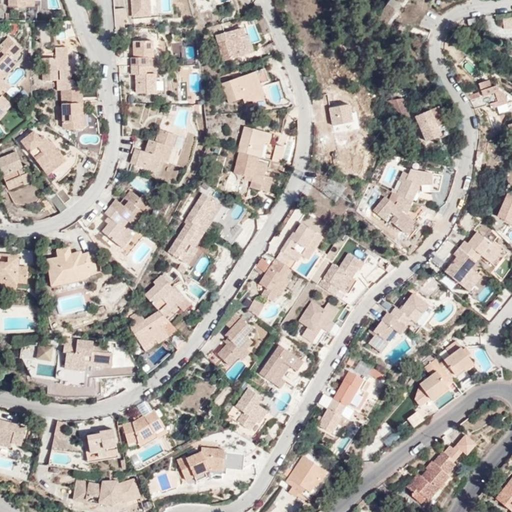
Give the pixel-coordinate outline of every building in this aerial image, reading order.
[(8,0),(8,8),(25,8),(25,3),(34,3),(33,0),(8,0)] [(131,0),(133,19),(156,17),(154,0),(131,0)] [(388,0),(379,17),(392,24),(405,0),(388,0)] [(72,21),(57,22),(57,40),(76,39),(73,26),(72,21)] [(243,29),(225,34),(228,42),(220,45),(225,62),(247,56),(241,39),(246,37),(243,29)] [(0,51),(0,76),(2,78),(16,63),(12,59),(21,49),(8,37),(0,45),(4,48),(0,51)] [(133,61),(133,69),(149,68),(149,61),(155,61),(154,43),(135,43),(135,56),(136,60),(133,61)] [(194,46),(185,46),(185,55),(194,55),(194,46)] [(22,50),(21,49),(12,59),(16,63),(17,64),(23,59),(21,57),(22,56),(22,54),(22,52),(22,50)] [(64,92),(73,92),(72,84),(75,74),(69,67),(69,49),(58,49),(58,60),(46,60),(46,82),(59,83),(59,92),(64,92)] [(117,49),(118,61),(125,61),(126,61),(126,56),(126,49),(117,49)] [(149,68),(133,69),(133,78),(137,78),(137,96),(151,96),(151,81),(157,81),(157,68),(149,68)] [(250,75),(223,85),(231,104),(258,94),(250,75)] [(497,92),(497,88),(496,87),(491,89),(488,82),(479,85),(483,98),(481,98),(484,108),(489,106),(491,110),(496,109),(499,117),(510,113),(511,111),(511,103),(505,105),(501,94),(497,92)] [(0,109),(2,108),(8,101),(1,95),(5,91),(0,86),(0,109)] [(511,97),(497,88),(497,92),(501,94),(505,105),(511,103),(511,97)] [(85,100),(103,100),(102,95),(101,91),(84,92),(85,100)] [(85,116),(85,100),(84,92),(73,92),(64,92),(65,129),(68,131),(79,131),(78,116),(85,116)] [(411,117),(404,99),(389,101),(398,122),(411,117)] [(438,127),(442,137),(443,139),(450,136),(438,108),(416,118),(428,143),(437,139),(433,129),(438,127)] [(240,150),(243,151),(238,171),(256,177),(254,181),(265,184),(264,190),(272,191),(276,177),(268,175),(270,163),(260,161),(261,155),(264,156),(267,141),(271,142),(273,133),(245,125),(240,150)] [(437,139),(442,137),(438,127),(433,129),(437,139)] [(167,141),(170,133),(160,130),(157,142),(150,140),(148,148),(152,149),(150,155),(136,151),(132,164),(155,172),(160,159),(168,161),(174,143),(167,141)] [(52,167),(65,159),(56,146),(45,137),(42,139),(37,133),(23,142),(42,167),(46,164),(52,167)] [(177,135),(170,133),(167,141),(174,143),(177,135)] [(287,146),(278,144),(274,159),(282,161),(287,146)] [(18,152),(0,158),(0,165),(8,186),(25,180),(23,175),(32,172),(29,164),(22,166),(18,152)] [(68,164),(65,159),(52,167),(46,164),(42,167),(49,177),(68,164)] [(398,192),(397,194),(399,195),(412,201),(416,192),(440,192),(443,175),(411,169),(408,174),(403,172),(400,180),(403,182),(398,192)] [(65,189),(58,194),(66,206),(73,201),(65,189)] [(123,207),(119,203),(115,200),(104,213),(109,216),(112,219),(108,224),(102,232),(122,249),(133,235),(130,232),(145,213),(143,212),(149,203),(139,195),(137,198),(129,190),(123,198),(128,201),(123,207)] [(390,200),(395,205),(397,202),(396,201),(399,195),(397,194),(393,192),(390,200)] [(49,199),(60,213),(62,213),(68,208),(66,206),(58,194),(49,199)] [(222,206),(203,194),(187,219),(195,223),(192,228),(186,224),(169,252),(189,264),(194,257),(199,249),(196,247),(222,206)] [(511,195),(508,194),(497,216),(507,221),(505,223),(511,226),(511,195)] [(123,198),(119,203),(123,207),(128,201),(123,198)] [(415,222),(411,219),(402,230),(405,233),(415,222)] [(303,253),(313,239),(317,233),(303,222),(297,232),(295,231),(277,257),(288,264),(294,257),(298,260),(303,253)] [(464,241),(459,248),(473,259),(478,253),(481,256),(488,261),(498,249),(477,232),(467,244),(464,241)] [(316,242),(313,239),(303,253),(307,255),(316,242)] [(56,249),(59,257),(62,256),(63,259),(81,254),(80,250),(69,252),(67,246),(56,249)] [(468,266),(473,259),(459,248),(454,255),(457,258),(453,263),(457,266),(451,273),(461,280),(458,283),(466,289),(478,274),(471,269),(468,266)] [(199,249),(194,257),(197,259),(202,251),(199,249)] [(501,251),(498,249),(488,261),(491,264),(501,251)] [(62,256),(59,257),(48,260),(53,288),(77,283),(102,274),(87,253),(81,254),(63,259),(62,256)] [(478,253),(473,259),(476,262),(481,256),(478,253)] [(7,283),(17,283),(27,283),(28,267),(18,266),(19,257),(0,255),(0,279),(7,280),(7,283)] [(334,295),(338,290),(348,276),(353,279),(358,270),(353,267),(357,262),(349,255),(340,269),(334,265),(320,286),(334,295)] [(256,268),(265,271),(269,260),(259,257),(256,268)] [(276,271),(282,261),(277,258),(271,267),(276,271)] [(398,270),(399,269),(382,258),(377,266),(391,275),(398,270)] [(471,269),(476,262),(473,259),(468,266),(471,269)] [(285,274),(290,267),(282,261),(276,271),(271,267),(260,283),(267,290),(263,296),(273,302),(289,277),(285,274)] [(457,266),(453,263),(445,273),(458,283),(461,280),(451,273),(457,266)] [(294,270),(290,267),(285,274),(289,277),(294,270)] [(482,277),(478,274),(466,289),(470,292),(482,277)] [(160,310),(163,313),(176,302),(179,304),(187,297),(181,291),(178,293),(173,288),(162,276),(154,282),(156,285),(145,294),(160,310)] [(348,276),(338,290),(343,293),(353,279),(348,276)] [(293,279),(289,277),(273,302),(276,305),(293,279)] [(0,288),(16,290),(17,283),(7,283),(7,280),(0,279),(0,288)] [(178,293),(181,291),(176,285),(173,288),(178,293)] [(375,333),(371,338),(373,340),(367,347),(380,357),(388,346),(385,343),(393,333),(400,338),(407,330),(406,329),(411,323),(415,326),(428,310),(412,297),(398,313),(395,311),(389,317),(388,316),(375,333)] [(255,300),(248,310),(257,316),(263,305),(255,300)] [(326,332),(333,321),(340,311),(331,304),(325,312),(314,304),(302,323),(310,329),(305,337),(314,344),(324,330),(326,332)] [(389,317),(395,311),(389,306),(384,313),(388,316),(389,317)] [(163,325),(170,320),(163,313),(160,310),(132,328),(143,346),(157,338),(160,342),(170,335),(163,325)] [(180,331),(188,340),(196,330),(179,314),(170,320),(180,331)] [(231,364),(239,356),(248,347),(253,341),(247,335),(254,328),(243,318),(228,334),(233,339),(220,353),(231,364)] [(330,335),(337,324),(333,321),(326,332),(330,335)] [(338,339),(344,329),(337,324),(330,335),(338,339)] [(367,335),(371,338),(375,333),(371,330),(367,335)] [(171,338),(181,348),(188,340),(180,331),(171,338)] [(146,351),(160,342),(157,338),(143,346),(146,351)] [(87,361),(115,363),(116,353),(109,353),(109,346),(94,345),(94,342),(71,340),(70,346),(66,345),(62,384),(88,387),(90,365),(86,365),(87,361)] [(472,362),(467,356),(464,351),(463,350),(461,347),(457,342),(447,349),(451,355),(439,364),(449,377),(454,374),(455,375),(465,368),(472,362)] [(248,347),(239,356),(243,359),(251,351),(248,347)] [(275,389),(281,381),(289,370),(296,375),(303,366),(280,349),(260,377),(275,389)] [(423,362),(426,367),(437,360),(433,354),(423,362)] [(415,400),(420,407),(431,399),(448,387),(453,383),(449,377),(439,364),(437,360),(426,367),(425,368),(431,376),(420,384),(425,392),(415,400)] [(472,362),(465,368),(467,371),(474,365),(472,362)] [(353,373),(336,400),(346,406),(348,404),(357,409),(368,393),(364,390),(368,382),(353,373)] [(285,384),(281,381),(275,389),(279,392),(285,384)] [(373,384),(368,382),(364,390),(368,393),(373,384)] [(431,399),(433,402),(450,389),(448,387),(431,399)] [(284,394),(293,400),(297,394),(288,389),(284,394)] [(259,420),(263,422),(268,415),(257,407),(262,401),(249,391),(235,410),(244,416),(237,424),(249,434),(255,424),(259,420)] [(368,393),(357,409),(361,412),(372,395),(368,393)] [(295,412),(300,404),(293,400),(284,394),(279,402),(295,412)] [(336,400),(325,419),(320,426),(334,434),(340,424),(345,417),(350,420),(355,412),(346,406),(336,400)] [(156,435),(158,439),(169,433),(156,410),(153,411),(148,402),(133,408),(139,419),(134,421),(124,424),(128,442),(138,440),(138,443),(156,435)] [(291,419),(295,412),(279,402),(270,416),(278,420),(282,414),(291,419)] [(413,426),(424,418),(417,409),(406,417),(413,426)] [(320,426),(325,419),(322,417),(317,424),(320,426)] [(345,417),(340,424),(346,428),(350,420),(345,417)] [(0,444),(12,447),(14,443),(21,444),(27,427),(0,419),(0,444)] [(264,422),(263,422),(259,420),(255,424),(259,428),(264,422)] [(67,422),(59,421),(56,435),(64,437),(67,422)] [(99,457),(119,453),(114,429),(100,431),(101,433),(88,436),(91,449),(92,453),(97,452),(99,457)] [(140,448),(158,439),(156,435),(138,443),(139,444),(140,448)] [(465,436),(455,447),(463,454),(466,456),(476,446),(465,436)] [(218,457),(218,449),(202,447),(201,451),(186,457),(185,455),(177,459),(186,480),(194,477),(205,472),(204,468),(208,466),(210,470),(221,471),(223,457),(218,457)] [(406,488),(412,494),(415,491),(426,500),(427,502),(438,489),(440,490),(444,485),(443,483),(448,477),(446,474),(455,466),(452,463),(459,456),(452,449),(450,447),(444,454),(443,453),(421,477),(418,475),(406,488)] [(455,447),(452,449),(459,456),(460,456),(463,454),(455,447)] [(120,457),(119,453),(99,457),(97,452),(92,453),(91,449),(87,450),(90,464),(120,457)] [(295,484),(304,490),(309,494),(314,487),(316,489),(326,473),(303,457),(286,484),(292,488),(295,484)] [(205,472),(194,477),(197,482),(208,477),(205,472)] [(108,486),(103,485),(79,481),(75,501),(87,503),(89,498),(94,495),(103,496),(101,502),(114,504),(124,501),(126,503),(142,497),(136,478),(120,483),(119,481),(109,481),(108,486)] [(511,486),(508,483),(496,498),(511,511),(511,510),(511,486)] [(301,495),(304,490),(295,484),(292,488),(288,494),(295,498),(299,494),(301,495)] [(415,491),(412,494),(410,496),(421,506),(426,500),(415,491)] [(89,498),(87,503),(100,505),(101,502),(103,496),(94,495),(89,498)]
